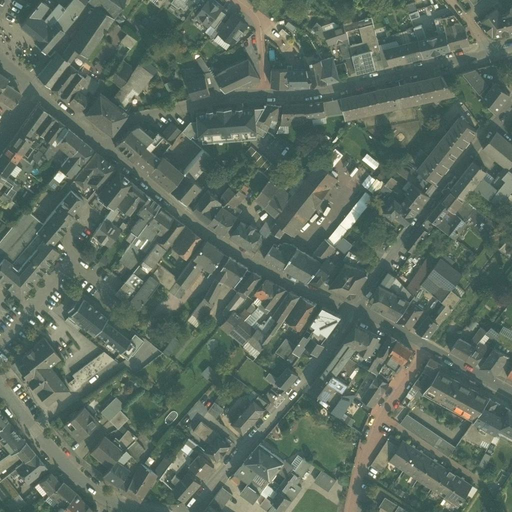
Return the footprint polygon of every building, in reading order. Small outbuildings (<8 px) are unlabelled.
[(44,0),(40,0),(20,27),(36,41),(37,42),(53,24),(53,23),(64,9),(58,4),(44,21),(39,17),(47,6),(46,5),(48,3),(44,0)] [(53,24),(37,42),(36,41),(34,44),(45,53),(64,32),(78,15),(77,14),(87,1),(87,0),(76,0),(56,26),(53,24)] [(87,0),(87,1),(94,6),(112,19),(125,0),(87,0)] [(212,0),(208,0),(195,17),(209,27),(223,8),(212,0)] [(422,0),(428,15),(438,11),(433,0),(422,0)] [(414,2),(405,5),(411,21),(420,18),(414,2)] [(94,6),(60,54),(69,61),(77,50),(85,56),(112,19),(94,6)] [(506,14),(501,15),(496,9),(481,21),(485,26),(487,25),(490,29),(489,32),(494,37),(503,35),(503,34),(508,32),(508,33),(511,32),(511,6),(511,7),(511,10),(506,14)] [(233,15),(219,34),(232,44),(234,43),(237,39),(243,31),(247,25),(233,15)] [(441,18),(450,50),(469,45),(465,29),(454,15),(441,18)] [(366,42),(349,46),(352,56),(356,73),(357,74),(375,69),(372,57),(381,55),(380,51),(371,18),(368,19),(368,18),(365,19),(365,20),(343,26),(345,32),(362,28),(366,42)] [(450,50),(441,18),(435,20),(439,35),(425,39),(420,26),(414,28),(418,41),(419,40),(424,57),(450,50)] [(339,42),(343,59),(345,59),(345,58),(352,56),(349,46),(345,32),(343,26),(324,32),(323,28),(317,23),(311,30),(323,39),(325,38),(328,46),(339,42)] [(407,30),(410,43),(402,45),(406,61),(424,57),(419,40),(418,41),(414,28),(414,27),(407,30)] [(278,45),(287,32),(281,28),(272,41),(278,45)] [(126,32),(120,41),(130,48),(136,40),(126,32)] [(399,46),(385,49),(390,66),(406,61),(402,45),(399,33),(392,35),(394,42),(399,46)] [(390,66),(385,49),(380,51),(381,55),(384,67),(390,66)] [(51,59),(36,77),(49,88),(68,63),(69,62),(54,51),(49,57),(51,59)] [(277,53),(274,55),(279,61),(282,59),(277,53)] [(375,69),(384,67),(381,55),(372,57),(375,69)] [(356,73),(352,56),(345,58),(345,59),(349,74),(356,73)] [(333,57),(322,60),(328,83),(339,80),(333,57)] [(214,76),(225,92),(251,80),(260,80),(260,79),(249,59),(224,70),(214,76)] [(306,70),(310,87),(328,83),(322,60),(313,62),(313,61),(310,62),(312,69),(306,70)] [(49,88),(59,96),(76,72),(77,71),(68,63),(49,88)] [(110,101),(94,123),(110,135),(126,113),(117,106),(131,88),(138,93),(152,75),(138,64),(110,101)] [(473,66),(463,75),(478,93),(488,85),(473,66)] [(287,76),(287,70),(272,69),(271,87),(289,88),(290,77),(287,76)] [(306,70),(297,71),(287,70),(287,76),(290,77),(289,88),(298,88),(310,87),(306,70)] [(68,103),(85,79),(76,72),(59,96),(68,103)] [(192,99),(210,94),(204,74),(195,76),(193,74),(189,75),(187,79),(192,99)] [(87,75),(85,79),(68,103),(79,111),(88,99),(84,96),(88,90),(92,93),(97,86),(98,83),(97,83),(87,75)] [(442,76),(410,83),(414,103),(422,102),(422,99),(428,98),(428,99),(437,99),(437,96),(443,94),(443,96),(455,93),(442,76)] [(0,100),(0,101),(11,108),(21,94),(8,84),(5,82),(0,88),(0,100)] [(495,82),(487,92),(484,89),(480,94),(495,113),(510,94),(495,82)] [(375,91),(380,111),(414,103),(410,83),(375,91)] [(380,111),(375,91),(341,99),(344,113),(345,118),(354,117),(354,114),(360,113),(360,114),(369,114),(368,111),(374,110),(374,112),(380,111)] [(99,93),(83,115),(94,123),(110,101),(99,93)] [(323,102),(306,105),(307,119),(325,117),(325,116),(344,113),(341,99),(323,102)] [(38,104),(8,144),(21,154),(32,140),(27,137),(47,112),(38,104)] [(281,107),(267,105),(256,124),(267,132),(272,120),(276,121),(281,107)] [(307,119),(306,105),(284,105),(280,125),(307,124),(307,119)] [(250,135),(248,109),(195,112),(197,138),(250,135)] [(48,113),(34,131),(43,137),(56,120),(48,113)] [(477,131),(459,118),(439,144),(456,157),(477,131)] [(63,125),(57,120),(43,138),(50,143),(63,125)] [(181,132),(171,123),(161,135),(162,137),(171,144),(181,132)] [(129,130),(114,145),(131,160),(152,138),(137,125),(135,125),(129,130)] [(70,155),(82,141),(68,129),(56,144),(70,155)] [(147,173),(147,172),(159,159),(149,150),(154,145),(155,145),(162,137),(161,135),(157,132),(152,138),(131,160),(147,173)] [(511,144),(497,132),(483,149),(502,166),(505,162),(511,167),(511,164),(511,144)] [(70,155),(59,168),(69,176),(92,149),(82,141),(70,155)] [(21,154),(8,144),(1,154),(14,163),(21,154)] [(456,157),(439,144),(418,170),(425,176),(435,183),(456,157)] [(256,151),(251,147),(244,154),(249,159),(256,151)] [(337,149),(328,157),(334,164),(343,155),(337,149)] [(261,156),(256,151),(249,159),(254,164),(261,156)] [(114,168),(96,153),(78,174),(74,180),(83,186),(86,181),(95,188),(100,184),(114,168)] [(14,163),(1,154),(0,155),(0,185),(2,182),(15,192),(23,181),(9,171),(14,163)] [(262,155),(261,156),(254,164),(259,168),(267,160),(262,155)] [(159,159),(147,172),(167,190),(181,174),(161,156),(159,159)] [(272,164),(267,160),(259,168),(264,172),(272,164)] [(505,167),(491,184),(482,177),(487,171),(473,161),(460,177),(488,197),(500,206),(507,197),(511,190),(511,167),(505,162),(502,166),(505,167)] [(276,168),(272,164),(264,172),(268,177),(276,168)] [(402,166),(398,170),(407,178),(410,174),(402,166)] [(57,167),(45,181),(51,187),(63,173),(57,167)] [(118,171),(97,196),(111,208),(114,204),(114,205),(131,182),(118,171)] [(181,174),(167,190),(185,205),(200,187),(188,178),(182,173),(181,174)] [(391,187),(397,180),(391,175),(385,183),(391,187)] [(435,183),(425,176),(421,181),(419,180),(415,185),(429,196),(437,185),(435,183)] [(460,177),(451,189),(464,200),(470,193),(484,203),(488,197),(460,177)] [(144,193),(131,182),(114,205),(111,208),(104,219),(110,223),(118,211),(116,210),(118,207),(128,215),(138,201),(144,193)] [(404,200),(418,211),(429,196),(415,185),(413,183),(405,193),(408,195),(404,200)] [(223,204),(208,223),(224,235),(242,211),(235,207),(246,194),(240,189),(228,201),(224,205),(223,204)] [(451,189),(441,202),(450,209),(457,215),(466,222),(476,209),(464,200),(451,189)] [(26,210),(0,240),(0,280),(14,293),(15,292),(19,292),(23,291),(24,292),(25,291),(38,275),(39,275),(47,265),(58,251),(50,245),(70,222),(70,221),(74,217),(71,214),(83,201),(70,190),(42,224),(26,210)] [(208,190),(191,210),(208,223),(223,204),(224,205),(228,201),(222,196),(221,201),(208,190)] [(363,190),(328,240),(345,252),(352,242),(343,236),(371,196),(363,190)] [(143,217),(147,220),(158,205),(144,193),(138,201),(143,204),(137,212),(143,217)] [(418,211),(404,200),(401,204),(392,196),(384,205),(387,208),(383,212),(391,219),(394,215),(407,225),(418,211)] [(450,209),(441,202),(428,218),(436,224),(454,239),(466,223),(466,222),(457,215),(449,224),(442,219),(450,209)] [(159,235),(173,217),(158,205),(147,220),(144,224),(155,232),(159,235)] [(144,224),(147,220),(143,217),(142,219),(139,217),(129,230),(131,232),(136,235),(144,224)] [(165,249),(155,261),(159,264),(171,248),(187,227),(173,217),(159,235),(155,241),(165,249)] [(428,218),(421,227),(428,233),(436,224),(428,218)] [(110,223),(104,219),(92,236),(108,247),(120,231),(110,223)] [(257,228),(250,224),(249,226),(241,221),(230,237),(250,250),(261,234),(255,230),(257,228)] [(149,240),(155,232),(144,224),(136,235),(141,239),(143,236),(149,240)] [(192,231),(187,227),(171,248),(184,258),(200,238),(192,231)] [(421,227),(404,247),(412,253),(428,233),(421,227)] [(130,243),(131,242),(136,235),(131,232),(125,240),(130,243)] [(155,241),(159,235),(155,232),(149,240),(143,236),(141,239),(136,235),(131,242),(146,253),(155,241)] [(204,240),(192,258),(202,266),(212,272),(224,254),(204,240)] [(151,267),(155,261),(165,249),(155,241),(146,253),(137,264),(146,271),(150,266),(151,267)] [(130,243),(117,260),(132,271),(137,264),(146,253),(131,242),(130,243)] [(285,267),(297,248),(291,245),(284,243),(283,244),(282,245),(279,244),(278,246),(274,244),(264,259),(283,270),(285,267)] [(319,261),(297,248),(285,267),(309,281),(324,262),(321,259),(319,261)] [(410,302),(417,292),(421,286),(440,258),(431,252),(406,288),(406,289),(407,290),(403,295),(401,294),(400,296),(409,301),(410,302)] [(102,255),(96,263),(103,268),(109,260),(102,255)] [(248,268),(229,257),(216,277),(224,282),(233,288),(248,268)] [(202,266),(192,258),(191,258),(176,277),(174,281),(175,282),(185,289),(202,266)] [(324,262),(309,281),(319,286),(335,265),(327,258),(324,262)] [(421,286),(442,301),(451,290),(462,275),(440,258),(421,286)] [(146,271),(137,264),(132,271),(114,294),(122,300),(118,305),(125,310),(130,303),(137,309),(159,282),(150,276),(159,264),(155,261),(151,267),(150,266),(146,271)] [(367,272),(345,263),(343,269),(329,288),(347,295),(347,296),(350,297),(354,296),(356,293),(367,276),(367,272)] [(159,264),(150,276),(159,282),(169,290),(175,282),(174,281),(176,277),(159,264)] [(253,272),(237,292),(246,298),(247,295),(261,277),(253,272)] [(396,294),(400,296),(401,294),(403,295),(407,290),(406,289),(406,288),(395,277),(396,277),(388,272),(379,285),(367,304),(383,312),(396,294)] [(216,277),(205,297),(213,304),(224,282),(216,277)] [(259,306),(276,284),(266,279),(255,293),(258,296),(252,304),(257,308),(259,306)] [(185,289),(175,282),(169,290),(168,291),(178,298),(185,289)] [(276,284),(259,306),(267,312),(283,291),(285,289),(276,284)] [(439,325),(446,316),(461,298),(451,290),(442,301),(445,305),(434,320),(434,321),(439,325)] [(290,291),(272,317),(282,322),(283,319),(299,296),(290,291)] [(410,302),(397,320),(396,322),(409,330),(423,310),(422,309),(418,306),(415,304),(421,295),(417,292),(410,302)] [(396,294),(383,312),(397,320),(410,302),(409,301),(400,296),(396,294)] [(317,305),(300,296),(284,320),(299,330),(317,305)] [(213,304),(205,297),(192,314),(201,322),(215,305),(213,304)] [(119,352),(120,353),(130,341),(129,340),(105,321),(107,318),(82,298),(80,301),(76,298),(66,310),(70,313),(68,316),(69,317),(70,315),(76,320),(75,322),(81,326),(86,330),(87,328),(94,333),(92,335),(93,336),(95,333),(119,352)] [(340,316),(322,307),(312,323),(316,326),(311,334),(310,335),(321,343),(340,316)] [(77,331),(81,326),(75,322),(76,320),(70,315),(69,317),(68,316),(64,321),(77,331)] [(415,331),(428,338),(439,325),(434,321),(434,320),(428,315),(424,320),(415,331)] [(428,338),(428,339),(444,349),(453,337),(448,334),(446,336),(442,333),(446,327),(447,328),(452,321),(453,321),(446,316),(439,325),(428,338)] [(369,332),(356,325),(334,354),(344,362),(344,363),(349,357),(356,347),(360,349),(369,332)] [(317,356),(324,345),(321,343),(310,335),(311,334),(306,331),(296,346),(286,359),(294,365),(301,356),(300,355),(302,352),(309,357),(312,356),(314,353),(317,356)] [(380,337),(369,332),(360,349),(359,350),(370,356),(380,337)] [(134,334),(129,340),(130,341),(120,353),(119,352),(119,354),(127,360),(131,356),(132,357),(144,342),(134,334)] [(384,364),(398,341),(398,340),(389,334),(375,359),(384,364)] [(59,357),(43,337),(34,344),(34,347),(21,357),(21,359),(23,361),(17,367),(19,369),(27,379),(26,380),(36,392),(44,403),(47,403),(57,395),(59,398),(61,399),(70,392),(52,370),(53,363),(59,357)] [(166,350),(170,352),(177,340),(172,337),(166,350)] [(450,352),(465,360),(475,347),(459,337),(450,352)] [(286,338),(275,352),(286,359),(296,346),(286,338)] [(398,341),(384,364),(383,365),(387,368),(388,366),(397,372),(403,363),(404,363),(412,351),(398,341)] [(479,341),(475,347),(465,360),(475,366),(489,346),(479,341)] [(145,347),(153,359),(160,354),(153,342),(145,347)] [(509,356),(494,348),(480,368),(494,376),(503,364),(505,366),(510,360),(508,358),(509,356)] [(113,360),(103,352),(71,375),(74,378),(67,383),(73,392),(81,386),(80,385),(113,360)] [(344,362),(334,354),(310,388),(325,400),(335,387),(342,392),(351,379),(349,378),(358,364),(349,357),(344,363),(344,362)] [(26,380),(27,379),(19,369),(17,367),(23,361),(21,359),(21,357),(10,365),(10,367),(22,382),(24,382),(26,380)] [(442,365),(430,358),(422,371),(423,372),(433,377),(442,365)] [(287,366),(293,371),(296,367),(294,365),(286,359),(283,364),(287,366)] [(215,372),(208,365),(201,374),(207,380),(215,372)] [(293,371),(287,366),(283,371),(277,378),(275,381),(276,381),(286,390),(298,375),(293,371)] [(439,404),(457,381),(454,379),(454,380),(438,371),(434,378),(427,387),(422,394),(439,404)] [(433,377),(423,372),(417,380),(427,387),(434,378),(433,377)] [(277,378),(269,373),(265,378),(273,384),(276,381),(275,381),(277,378)] [(376,376),(361,400),(373,408),(389,384),(376,376)] [(427,387),(417,380),(408,393),(413,396),(418,400),(422,394),(427,387)] [(458,414),(474,390),(471,388),(471,389),(459,383),(459,382),(457,381),(439,404),(458,414)] [(265,398),(274,403),(278,392),(270,388),(265,398)] [(474,390),(458,414),(472,422),(473,422),(489,399),(476,392),(476,391),(474,390)] [(254,399),(266,408),(270,403),(258,395),(254,399)] [(343,396),(330,413),(340,420),(344,414),(355,395),(343,396)] [(252,424),(266,408),(254,399),(250,396),(244,402),(248,406),(242,413),(249,419),(248,421),(252,424)] [(411,409),(418,400),(413,396),(407,406),(411,409)] [(115,397),(100,412),(109,421),(119,410),(124,405),(115,397)] [(503,419),(492,413),(497,403),(489,399),(473,422),(472,422),(463,436),(480,445),(483,440),(490,444),(498,428),(503,419)] [(373,408),(361,400),(357,406),(369,414),(373,408)] [(214,403),(208,412),(217,418),(223,409),(214,403)] [(63,425),(77,442),(98,423),(83,407),(68,420),(68,419),(66,421),(66,422),(63,425)] [(243,434),(252,424),(248,421),(249,419),(242,413),(237,409),(229,418),(229,421),(232,424),(243,434)] [(119,410),(109,421),(117,429),(128,419),(119,410)] [(511,411),(508,410),(503,419),(498,428),(511,435),(511,411)] [(355,421),(344,414),(340,420),(351,427),(355,421)] [(455,447),(407,415),(400,425),(448,457),(455,447)] [(7,420),(0,425),(0,440),(4,446),(10,453),(14,450),(25,442),(7,420)] [(205,452),(217,461),(230,445),(218,437),(220,435),(201,421),(193,432),(209,444),(207,447),(208,448),(205,452)] [(103,436),(89,453),(108,468),(114,460),(135,440),(137,438),(127,430),(115,445),(103,436)] [(387,440),(398,447),(401,442),(391,435),(387,440)] [(189,437),(181,448),(189,454),(197,443),(189,437)] [(114,460),(108,468),(102,475),(117,486),(124,476),(128,469),(121,464),(130,455),(135,461),(145,451),(135,440),(114,460)] [(384,445),(395,452),(398,447),(387,440),(384,445)] [(403,470),(417,450),(402,441),(401,442),(398,447),(395,452),(392,457),(389,461),(403,470)] [(14,450),(20,458),(23,462),(34,454),(25,442),(14,450)] [(277,472),(285,462),(260,443),(243,462),(243,463),(257,472),(265,478),(270,482),(277,472)] [(381,450),(392,457),(395,452),(384,445),(381,450)] [(473,463),(479,466),(487,452),(481,449),(473,463)] [(501,456),(489,450),(488,449),(487,452),(479,466),(491,473),(501,456)] [(0,478),(0,472),(20,458),(14,450),(10,453),(7,455),(0,460),(0,480),(1,480),(0,478)] [(204,478),(214,467),(199,454),(194,460),(181,450),(176,456),(184,463),(184,462),(204,478)] [(377,455),(388,462),(389,461),(392,457),(381,450),(377,455)] [(417,479),(430,459),(417,450),(403,470),(417,479)] [(23,462),(15,469),(19,474),(27,484),(46,468),(34,454),(23,462)] [(298,455),(291,465),(293,467),(292,469),(295,471),(303,459),(298,455)] [(374,460),(385,467),(388,462),(377,455),(374,460)] [(153,472),(158,475),(161,477),(171,462),(164,457),(153,472)] [(311,465),(303,459),(295,471),(292,469),(290,471),(301,479),(311,465)] [(431,488),(444,468),(430,459),(417,479),(431,488)] [(371,465),(382,473),(385,467),(374,460),(371,465)] [(285,462),(277,472),(285,478),(290,471),(292,469),(293,467),(291,465),(285,461),(285,462)] [(257,472),(243,463),(235,474),(249,483),(253,479),(257,472)] [(124,491),(140,502),(158,475),(153,472),(141,465),(131,480),(124,491)] [(445,497),(458,477),(444,468),(431,488),(445,497)] [(13,479),(19,474),(15,469),(9,474),(13,479)] [(337,480),(322,470),(314,482),(329,492),(337,480)] [(277,492),(279,494),(279,492),(292,501),(302,488),(297,484),(301,479),(290,471),(285,478),(275,491),(277,492)] [(44,490),(48,494),(60,484),(50,472),(33,487),(39,494),(44,490)] [(185,501),(201,483),(188,472),(182,480),(176,475),(172,481),(177,485),(172,490),(185,501)] [(257,472),(253,479),(260,484),(265,478),(257,472)] [(230,480),(237,486),(242,481),(235,475),(230,480)] [(128,478),(124,476),(117,486),(121,489),(124,491),(131,480),(128,478)] [(0,499),(5,505),(6,505),(19,495),(5,477),(1,480),(0,480),(0,499)] [(465,497),(472,486),(458,477),(445,497),(444,499),(458,508),(465,497)] [(75,493),(62,481),(60,484),(48,494),(45,500),(51,505),(52,504),(53,505),(56,502),(62,507),(63,507),(75,493)] [(246,484),(239,494),(253,504),(254,502),(260,494),(246,484)] [(272,489),(267,485),(260,494),(266,498),(268,495),(272,489)] [(477,490),(472,486),(465,497),(470,500),(477,490)] [(222,487),(209,505),(218,511),(220,511),(232,495),(222,487)] [(273,498),(277,492),(275,491),(272,489),(268,495),(273,498)] [(270,502),(273,504),(282,510),(284,511),(292,501),(279,492),(279,494),(277,492),(273,498),(270,502)] [(79,499),(80,498),(75,493),(63,507),(62,507),(58,511),(59,511),(76,511),(84,504),(79,499)] [(260,506),(266,498),(260,494),(254,502),(260,506)] [(19,495),(6,505),(11,511),(14,511),(25,503),(19,495)] [(409,511),(399,505),(398,506),(385,497),(379,507),(381,508),(378,511),(409,511)] [(270,502),(266,498),(260,506),(260,507),(266,511),(267,511),(273,504),(270,502)] [(398,499),(396,502),(411,511),(414,509),(398,499)]
